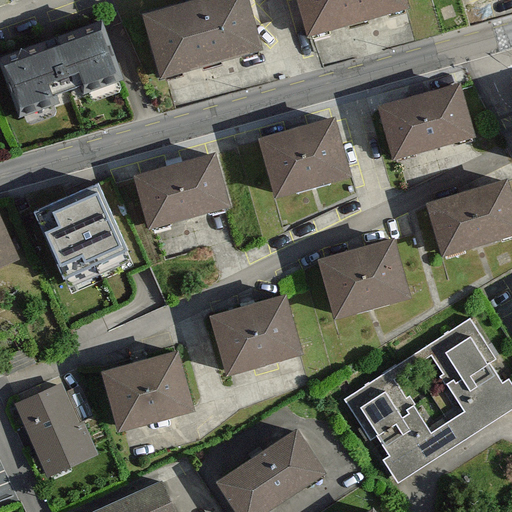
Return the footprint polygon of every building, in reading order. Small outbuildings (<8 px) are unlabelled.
[(182,0),(145,10),(162,74),(259,48),(245,0),(182,0)] [(298,0),(309,39),(406,12),(402,0),(298,0)] [(0,55),(0,57),(20,118),(125,84),(104,21),(0,55)] [(383,105),(397,158),(475,138),(460,85),(383,105)] [(261,141),(277,197),(348,177),(333,122),(261,141)] [(133,176),(148,229),(225,208),(211,155),(133,176)] [(35,215),(69,294),(136,264),(101,186),(35,215)] [(511,189),(434,210),(445,254),(480,244),(511,236),(511,189)] [(0,262),(18,254),(0,213),(0,262)] [(322,257),(336,313),(369,304),(410,293),(396,238),(322,257)] [(213,313),(229,371),(303,352),(287,293),(213,313)] [(384,460),(396,478),(511,402),(511,380),(511,379),(504,383),(491,364),(498,359),(471,318),(421,350),(462,413),(437,429),(396,366),(345,399),(371,440),(377,435),(391,456),(384,460)] [(103,372),(118,428),(192,408),(177,353),(103,372)] [(17,405),(49,475),(96,454),(81,421),(95,415),(80,383),(66,390),(64,384),(17,405)] [(221,480),(242,511),(256,511),(321,469),(294,430),(221,480)] [(109,511),(174,511),(164,488),(109,511)]
